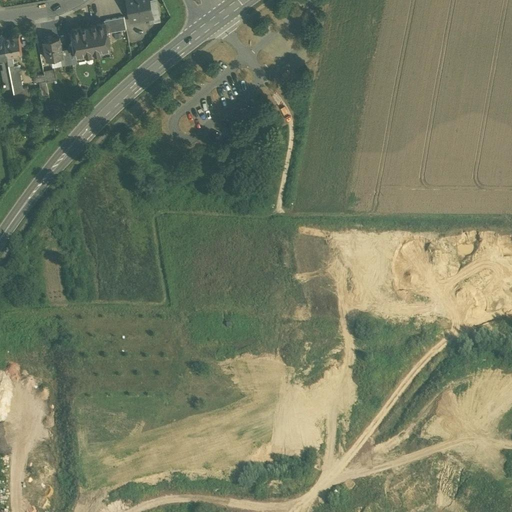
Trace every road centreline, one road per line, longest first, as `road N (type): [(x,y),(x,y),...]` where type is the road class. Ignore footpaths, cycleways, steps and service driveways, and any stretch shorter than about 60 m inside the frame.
road 1 (track): [(161,214),(511,225)]
road 2 (secondary): [(213,18),(99,111),(0,236)]
road 3 (track): [(276,215),(292,133),(263,78)]
